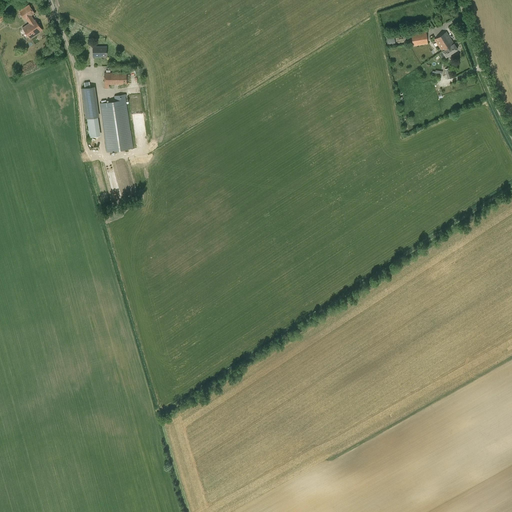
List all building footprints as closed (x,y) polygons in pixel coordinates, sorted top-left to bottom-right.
[(35,19),(34,20),(31,16),(34,13),(29,5),(20,12),(25,20),(28,18),(31,22),(23,28),(30,39),(42,30),(35,19)] [(413,46),(428,44),(426,32),(411,34),(413,46)] [(443,51),(454,44),(446,32),(435,39),(443,51)] [(388,47),(396,46),(394,37),(387,38),(388,47)] [(446,57),(457,49),(454,44),(443,51),(442,51),(446,57)] [(100,55),(107,55),(106,47),(93,47),(93,56),(100,56),(100,55)] [(109,88),(109,85),(127,84),(127,73),(104,73),(104,88),(109,88)] [(85,112),(96,110),(93,86),(82,88),(85,112)] [(107,152),(133,148),(125,94),(114,96),(115,101),(100,103),(107,152)] [(90,138),(101,136),(99,117),(87,118),(90,138)]
